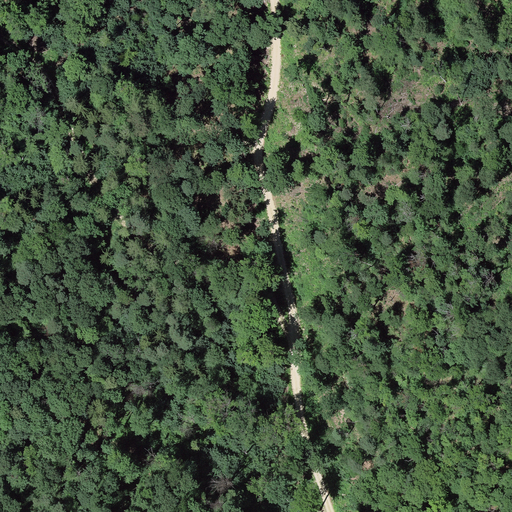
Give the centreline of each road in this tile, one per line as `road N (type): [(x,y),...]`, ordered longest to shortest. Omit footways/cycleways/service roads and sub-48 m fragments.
road 1 (track): [(331,511),(298,399),(292,306),(258,161),(277,66),(275,0)]
road 2 (track): [(294,348),(259,279),(167,253),(121,218),(69,114),(0,33)]
